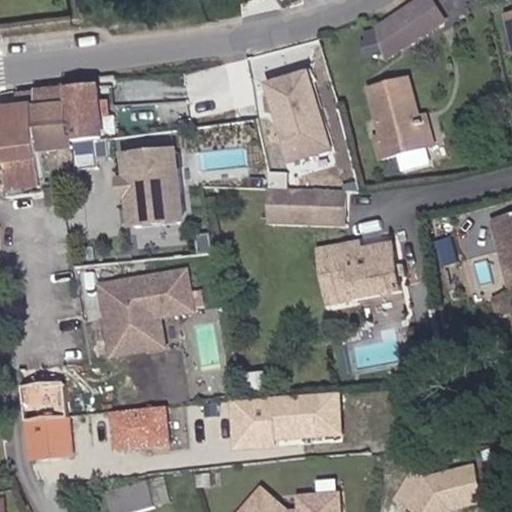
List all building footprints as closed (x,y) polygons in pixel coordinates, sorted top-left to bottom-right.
[(440,0),(423,0),(384,27),(391,62),(455,22),(440,0)] [(333,152),(307,72),(266,85),(291,165),(333,152)] [(421,81),(374,91),(389,135),(380,136),(387,164),(444,150),(437,121),(430,121),(421,81)] [(43,107),(8,110),(18,194),(52,189),(51,156),(80,156),(78,122),(86,120),(89,141),(118,140),(113,89),(43,93),(43,107)] [(0,195),(18,194),(8,110),(6,101),(0,101),(0,195)] [(185,222),(175,148),(116,156),(125,229),(185,222)] [(345,191),(265,190),(265,223),(345,224),(345,191)] [(511,217),(496,222),(511,283),(511,293),(500,297),(503,318),(511,316),(511,217)] [(368,239),(322,245),(333,306),(412,294),(404,245),(370,248),(368,239)] [(189,269),(97,284),(109,360),(168,351),(163,319),(196,314),(189,269)] [(71,367),(29,369),(37,457),(81,454),(71,367)] [(238,394),(237,439),(345,440),(346,395),(238,394)] [(433,478),(415,471),(400,500),(423,511),(461,511),(462,511),(493,508),(485,466),(433,478)] [(116,511),(139,511),(175,502),(168,474),(110,491),(116,511)] [(248,511),(347,511),(347,491),(294,492),(294,489),(248,489),(248,511)] [(10,511),(8,500),(0,501),(0,511),(10,511)]
